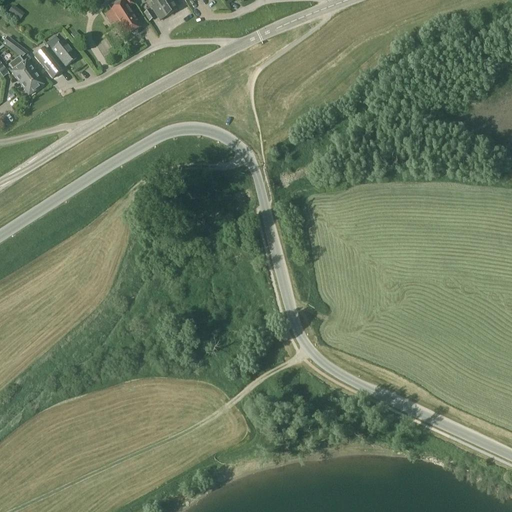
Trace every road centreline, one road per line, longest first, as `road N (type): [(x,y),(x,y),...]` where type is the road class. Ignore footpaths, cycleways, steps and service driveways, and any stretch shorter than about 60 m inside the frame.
road 1 (unclassified): [(0,236),(155,137),(195,128),(224,137),(252,160),(294,324),(319,362),(511,456)]
road 2 (tertiary): [(0,187),(166,81),(355,0)]
